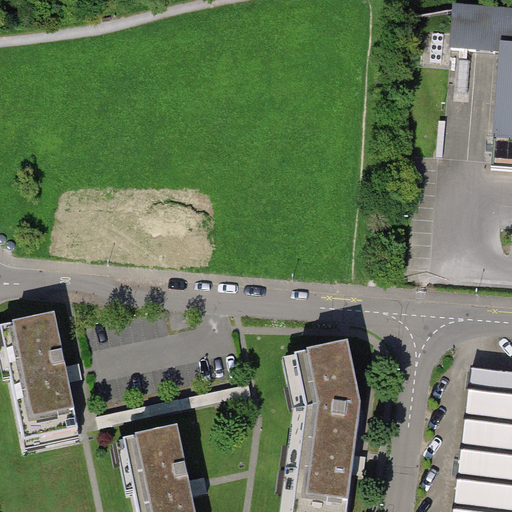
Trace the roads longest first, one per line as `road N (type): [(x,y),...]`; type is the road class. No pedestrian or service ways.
road 1 (residential): [(423,317),(130,299),(69,281),(0,283)]
road 2 (residential): [(423,317),(397,511)]
